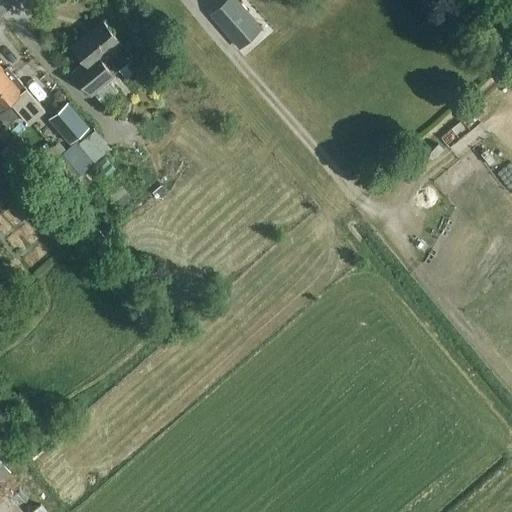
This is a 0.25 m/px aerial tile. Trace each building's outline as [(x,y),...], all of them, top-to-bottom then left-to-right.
[(225,0),(209,14),(239,49),(262,29),(237,0),(225,0)] [(115,76),(113,74),(131,60),(131,55),(124,47),(103,21),(72,47),(86,63),(73,73),(92,95),(115,76)] [(137,56),(143,57),(149,52),(141,43),(132,51),(137,56)] [(0,115),(7,124),(21,112),(30,123),(45,109),(25,86),(8,66),(5,69),(0,63),(0,115)] [(89,125),(68,102),(48,119),(70,143),(89,125)] [(42,153),(68,184),(77,194),(91,181),(83,171),(94,161),(78,143),(77,141),(67,150),(60,156),(52,147),(51,145),(42,153)] [(0,190),(20,173),(0,149),(0,190)] [(159,182),(151,189),(155,194),(157,192),(160,190),(163,187),(159,182)]
